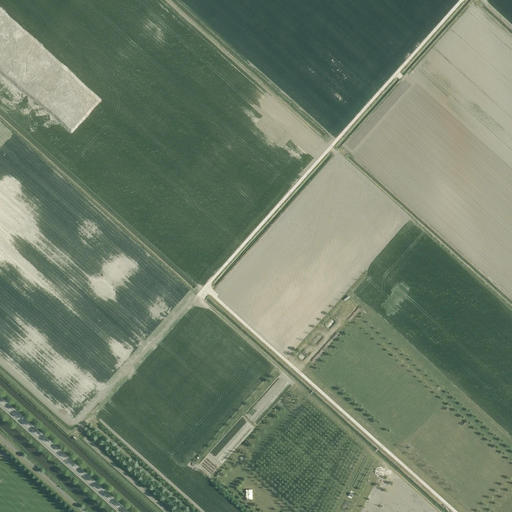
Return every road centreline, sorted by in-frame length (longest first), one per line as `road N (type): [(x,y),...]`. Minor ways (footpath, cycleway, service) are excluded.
road 1 (track): [(170,0),(511,308)]
road 2 (track): [(205,288),(462,0)]
road 3 (track): [(455,511),(316,387)]
road 4 (track): [(88,418),(205,288)]
road 5 (secondary): [(122,511),(0,402)]
road 6 (track): [(316,387),(205,288)]
